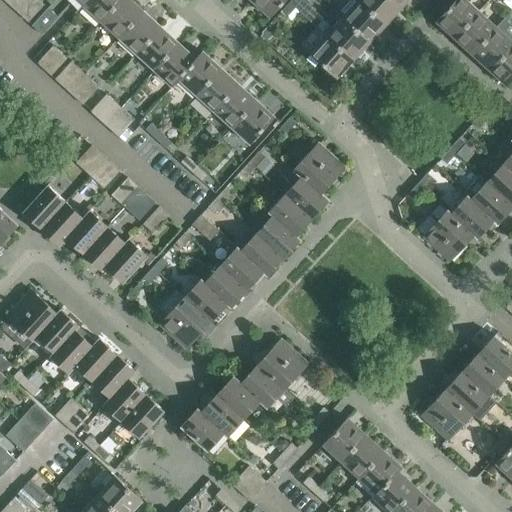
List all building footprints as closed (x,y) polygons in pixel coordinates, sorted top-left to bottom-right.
[(19,14),(31,0),(14,0),(9,6),(19,14)] [(28,23),(44,5),(38,0),(31,0),(19,14),(28,23)] [(120,0),(86,0),(83,5),(101,21),(120,0)] [(143,11),(130,0),(120,0),(101,21),(119,38),(143,11)] [(270,18),(286,0),(252,0),(252,1),(270,18)] [(386,25),(359,0),(343,18),(370,42),(386,25)] [(402,7),(394,0),(359,0),(386,25),(402,7)] [(455,0),(436,22),(454,38),(479,12),(469,3),(471,0),(455,0)] [(280,12),(286,18),(296,7),(290,2),(280,12)] [(311,7),(304,15),(327,35),(334,28),(311,7)] [(58,17),(48,8),(32,26),(41,35),(58,17)] [(161,27),(143,11),(119,38),(136,54),(161,27)] [(472,55),(496,28),(479,12),(454,38),(472,55)] [(370,42),(343,18),(334,28),(327,35),(353,60),(370,42)] [(178,43),(161,27),(136,54),(154,70),(178,43)] [(490,71),(511,46),(511,42),(496,28),(472,55),(490,71)] [(263,34),(260,37),(266,42),(272,35),(265,29),(261,33),(263,34)] [(327,35),(310,54),(336,78),(353,60),(327,35)] [(195,59),(178,43),(154,70),(172,87),(179,79),(178,79),(196,59),(195,59)] [(53,46),(37,63),(42,68),(44,69),(51,76),(67,58),(58,50),(53,46)] [(508,88),(511,83),(511,46),(490,71),(508,88)] [(221,68),(202,51),(195,59),(196,59),(178,79),(179,79),(196,95),(221,68)] [(64,88),(80,70),(71,62),(55,80),(64,88)] [(214,111),(238,84),(221,68),(196,95),(214,111)] [(73,97),(89,79),(80,70),(64,88),(73,97)] [(99,87),(89,79),(73,97),(83,105),(99,87)] [(256,101),(238,84),(214,111),(232,127),(256,101)] [(100,121),(116,103),(106,94),(90,112),(100,121)] [(275,117),(256,101),(232,127),(250,144),(275,117)] [(498,108),(492,102),(482,113),(488,118),(498,108)] [(109,129),(125,111),(116,103),(100,121),(109,129)] [(109,129),(118,137),(134,120),(125,111),(109,129)] [(488,118),(482,113),(473,123),(479,129),(488,118)] [(290,118),(280,128),(286,134),(296,123),(290,118)] [(145,130),(156,139),(161,133),(151,124),(145,130)] [(166,149),(172,143),(161,133),(156,139),(166,149)] [(466,144),(459,138),(450,148),(456,154),(466,144)] [(318,143),(293,171),(301,177),(321,194),(345,168),(318,143)] [(85,172),(101,154),(92,145),(76,163),(85,172)] [(456,154),(450,148),(441,159),(447,164),(456,154)] [(265,157),(259,151),(249,162),(256,167),(265,157)] [(94,180),(110,162),(101,154),(85,172),(94,180)] [(511,154),(503,164),(511,172),(511,154)] [(191,172),(197,166),(186,156),(181,162),(191,172)] [(104,189),(120,171),(110,162),(94,180),(104,189)] [(256,167),(249,162),(240,172),(246,178),(256,167)] [(511,172),(503,164),(487,182),(511,205),(511,172)] [(201,181),(207,175),(197,166),(191,172),(201,181)] [(427,173),(418,184),(424,189),(433,179),(427,173)] [(301,177),(286,194),(312,218),(329,200),(321,194),(301,177)] [(121,204),(137,186),(127,178),(111,195),(121,204)] [(511,207),(511,205),(487,182),(471,199),(471,200),(494,221),(493,221),(497,225),(511,207)] [(424,189),(418,184),(408,194),(414,200),(424,189)] [(41,229),(66,202),(47,185),(23,212),(41,229)] [(130,212),(146,195),(137,186),(121,204),(130,212)] [(233,192),(227,187),(217,197),(223,203),(233,192)] [(312,218),(286,194),(268,213),(272,216),(273,215),(296,236),(312,218)] [(139,221),(155,203),(146,195),(130,212),(139,221)] [(471,200),(471,199),(467,195),(451,213),(451,214),(474,235),(473,236),(477,239),(493,221),(494,221),(471,200)] [(223,203),(217,197),(208,207),(214,213),(223,203)] [(83,218),(66,202),(41,229),(60,246),(66,238),(83,218)] [(153,233),(169,216),(159,207),(143,224),(153,233)] [(18,225),(0,208),(0,242),(1,244),(18,225)] [(66,238),(84,254),(108,228),(89,210),(83,218),(66,238)] [(451,214),(451,213),(448,210),(423,237),(449,262),(473,236),(474,235),(451,214)] [(256,233),(257,233),(283,258),(300,239),(296,236),(273,215),(272,216),(268,213),(268,212),(252,229),(256,233)] [(201,215),(192,225),(210,241),(219,231),(201,215)] [(125,243),(108,228),(84,254),(102,271),(105,267),(104,266),(125,243)] [(191,238),(185,233),(175,243),(181,249),(191,238)] [(257,233),(256,233),(241,250),(240,251),(263,272),(263,273),(266,276),(283,258),(257,233)] [(143,261),(147,256),(128,239),(125,243),(104,266),(105,267),(123,283),(143,261)] [(237,247),(220,265),(247,290),(263,273),(263,272),(240,251),(241,250),(237,247)] [(147,256),(143,261),(148,265),(156,257),(150,252),(147,256)] [(168,263),(162,258),(152,268),(158,274),(168,263)] [(220,265),(205,282),(204,283),(227,304),(227,305),(230,308),(247,290),(220,265)] [(158,274),(152,268),(143,278),(149,284),(158,274)] [(204,283),(205,282),(201,279),(185,297),(212,321),(227,305),(227,304),(204,283)] [(57,313),(31,290),(6,316),(34,341),(37,337),(36,337),(57,314),(57,313)] [(212,321),(185,297),(159,325),(186,349),(212,321)] [(36,337),(37,337),(53,352),(54,353),(75,330),(76,331),(79,327),(60,309),(57,313),(57,314),(36,337)] [(69,374),(76,366),(75,365),(93,346),(92,346),(76,331),(75,330),(54,353),(53,352),(50,356),(69,374)] [(511,370),(511,351),(495,335),(478,354),(504,378),(511,370)] [(76,366),(93,382),(117,355),(99,338),(92,346),(93,346),(75,365),(76,366)] [(308,363),(281,339),(257,366),(283,390),(308,363)] [(0,365),(5,371),(11,365),(0,354),(0,365)] [(504,378),(478,354),(462,372),(488,396),(504,378)] [(117,355),(93,382),(110,397),(110,398),(128,379),(129,379),(135,372),(117,355)] [(292,398),(283,390),(257,366),(241,383),(260,401),(259,402),(267,409),(276,398),(285,406),(292,398)] [(28,381),(18,371),(13,377),(23,387),(28,381)] [(488,396),(462,372),(445,389),(472,414),(488,396)] [(241,383),(234,376),(217,394),(244,419),(259,402),(260,401),(241,383)] [(146,395),(129,379),(128,379),(110,398),(110,397),(103,405),(121,421),(146,395)] [(39,390),(28,381),(23,387),(33,396),(39,390)] [(472,414),(445,389),(421,416),(448,440),(472,414)] [(244,419),(217,394),(201,411),(201,412),(224,433),(223,434),(227,437),(244,419)] [(146,395),(121,421),(140,438),(164,412),(146,395)] [(64,425),(80,407),(71,398),(55,416),(64,425)] [(53,419),(35,403),(24,415),(42,431),(53,419)] [(74,433),(90,415),(80,407),(64,425),(74,433)] [(330,413),(324,407),(314,418),(320,423),(330,413)] [(198,408),(180,427),(207,451),(223,434),(224,433),(201,412),(201,411),(198,408)] [(42,431),(24,415),(14,426),(32,442),(42,431)] [(305,428),(311,434),(320,423),(314,418),(305,428)] [(366,435),(347,418),(323,445),(341,462),(366,435)] [(32,442),(14,426),(6,436),(23,452),(32,442)] [(511,439),(511,430),(510,429),(501,439),(507,445),(511,439)] [(383,451),(366,435),(341,462),(359,478),(383,451)] [(89,436),(84,442),(94,451),(99,445),(89,436)] [(507,445),(501,439),(491,450),(497,455),(507,445)] [(280,440),(274,446),(282,453),(290,445),(285,440),(280,440)] [(290,445),(282,453),(288,459),(297,448),(291,443),(290,445)] [(110,455),(99,445),(94,451),(104,461),(110,455)] [(511,445),(495,463),(511,478),(511,445)] [(16,460),(0,446),(0,471),(3,474),(16,460)] [(383,451),(359,478),(355,481),(372,497),(376,493),(376,494),(398,471),(398,472),(402,468),(383,451)] [(94,457),(88,452),(80,460),(87,465),(94,457)] [(272,464),(278,469),(288,459),(282,453),(272,464)] [(80,460),(71,470),(77,476),(87,465),(80,460)] [(258,492),(267,482),(249,466),(240,475),(258,492)] [(71,470),(62,481),(68,486),(77,476),(71,470)] [(388,511),(392,511),(415,487),(398,472),(398,471),(376,494),(376,493),(372,497),(388,511)] [(232,485),(249,501),(258,492),(240,475),(232,485)] [(131,511),(142,500),(115,476),(104,488),(99,483),(93,490),(98,494),(117,511),(131,511)] [(318,486),(308,477),(303,483),(313,492),(318,486)] [(48,496),(30,480),(21,489),(39,506),(48,496)] [(323,502),(329,496),(318,486),(313,492),(323,502)] [(425,511),(433,503),(415,487),(392,511),(425,511)] [(21,489),(18,493),(36,509),(39,506),(21,489)] [(231,499),(220,490),(215,496),(225,505),(231,499)] [(18,493),(10,503),(19,511),(33,511),(36,509),(18,493)] [(117,511),(98,494),(81,511),(117,511)] [(232,511),(237,511),(241,509),(231,499),(225,505),(232,511)] [(19,511),(10,503),(0,511),(19,511)] [(442,511),(433,503),(425,511),(442,511)]
